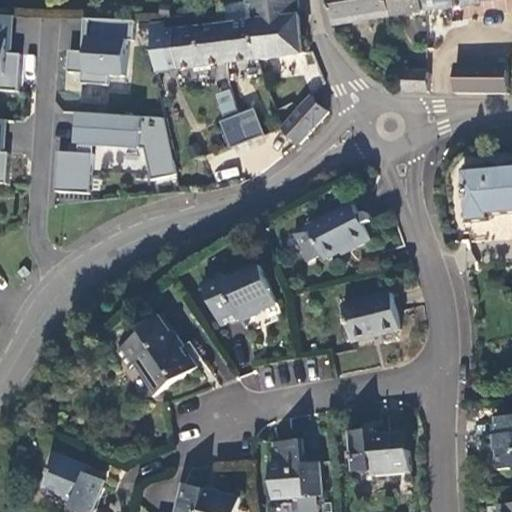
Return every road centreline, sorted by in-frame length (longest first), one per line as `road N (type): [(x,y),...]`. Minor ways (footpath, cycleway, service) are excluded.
road 1 (residential): [(365,133),(248,203),(139,237),(88,265),(58,294)]
road 2 (residential): [(48,21),(32,238),(58,294)]
road 3 (residential): [(401,153),(438,289),(442,384)]
road 4 (residential): [(256,412),(442,384)]
road 5 (residential): [(310,0),(334,68),(371,111)]
road 6 (residential): [(442,384),(444,511)]
